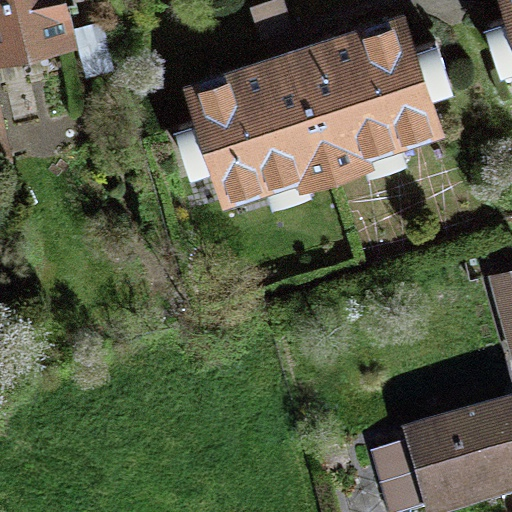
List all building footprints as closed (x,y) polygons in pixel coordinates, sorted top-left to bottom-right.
[(58,0),(0,0),(0,51),(67,36),(58,0)] [(290,26),(281,0),(269,0),(251,6),(261,35),(290,26)] [(511,0),(506,0),(511,15),(487,23),(502,68),(511,64),(511,0)] [(271,61),(191,87),(201,117),(177,125),(191,170),(216,162),(226,192),(302,167),(305,178),(363,160),(359,148),(435,123),(425,93),(450,85),(435,40),(410,49),(400,19),(321,45),(329,70),(318,74),(311,55),(285,64),(291,83),(279,87),(271,61)] [(511,269),(493,274),(511,344),(511,269)] [(511,494),(511,411),(371,452),(388,511),(414,511),(489,492),(491,500),(511,494)]
